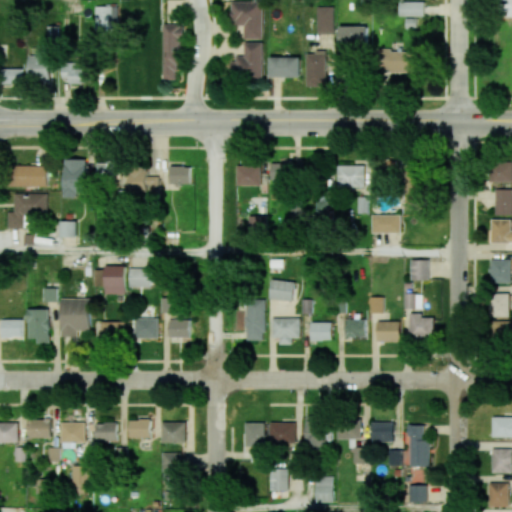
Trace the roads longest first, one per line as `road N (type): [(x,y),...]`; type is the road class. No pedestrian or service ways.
road 1 (residential): [(0,380),(511,381)]
road 2 (tertiary): [(0,122),(511,122)]
road 3 (residential): [(215,511),(214,122)]
road 4 (residential): [(459,511),(459,122)]
road 5 (residential): [(459,122),(459,0)]
